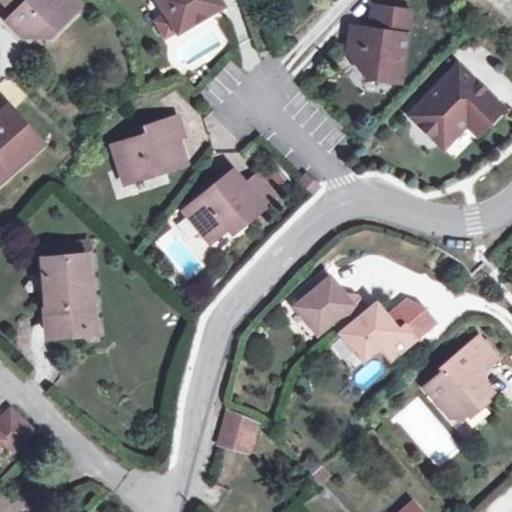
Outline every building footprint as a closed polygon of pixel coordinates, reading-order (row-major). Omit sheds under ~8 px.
[(3,0),(14,11),(25,0),(3,0)] [(25,0),(14,11),(7,18),(22,33),(37,33),(48,22),(54,28),(68,14),(60,7),(66,0),(25,0)] [(79,3),(75,0),(66,0),(60,7),(68,14),(79,3)] [(158,0),(167,13),(177,29),(222,3),(220,0),(158,0)] [(374,2),(372,21),(365,24),(351,22),(347,47),(362,66),(379,68),(378,74),(399,77),(409,7),(374,2)] [(177,29),(167,13),(154,19),(165,36),(177,29)] [(230,59),(198,90),(214,107),(246,76),(230,59)] [(503,103),(458,61),(409,111),(434,134),(443,126),(451,133),(465,119),(476,129),(483,123),(495,111),(503,103)] [(9,107),(0,114),(0,121),(13,110),(9,107)] [(0,182),(43,143),(13,110),(0,121),(0,182)] [(176,116),(147,126),(149,132),(133,138),(113,145),(127,179),(185,159),(176,134),(184,131),(176,116)] [(131,132),(133,138),(149,132),(147,126),(131,132)] [(265,203),(247,182),(234,167),(185,209),(211,239),(241,214),(246,219),(265,203)] [(310,193),(318,184),(305,172),(298,181),(310,193)] [(258,173),(247,182),(265,203),(276,194),(258,173)] [(41,246),(42,258),(84,255),(83,242),(41,246)] [(88,294),(84,255),(42,258),(49,334),(83,331),(80,295),(88,294)] [(317,331),(331,319),(336,316),(345,327),(367,309),(357,297),(351,302),(329,275),(295,303),(317,331)] [(93,294),(88,294),(80,295),(83,331),(96,330),(93,294)] [(345,327),(341,330),(363,357),(379,345),(389,357),(414,337),(403,323),(397,328),(387,316),(375,303),(367,309),(345,327)] [(393,312),(387,316),(397,328),(403,323),(393,312)] [(341,330),(345,327),(336,316),(331,319),(341,330)] [(443,371),(425,385),(448,414),(462,415),(491,390),(477,373),(496,357),(478,336),(440,367),(443,371)] [(231,445),(242,412),(231,408),(220,442),(231,445)] [(0,439),(1,438),(12,448),(30,429),(9,409),(0,417),(0,439)] [(242,412),(231,445),(247,450),(257,419),(242,412)] [(329,473),(321,465),(321,464),(310,474),(318,483),(329,473)]
